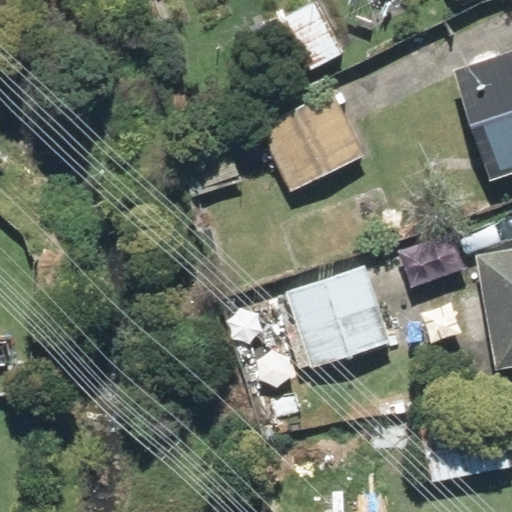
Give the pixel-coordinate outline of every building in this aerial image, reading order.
[(320,0),(317,0),(285,15),(312,73),(347,57),(320,0)] [(511,49),(454,68),(491,181),(511,174),(511,49)] [(336,86),(259,127),(294,192),(371,151),(336,86)] [(511,244),(473,251),(500,399),(511,397),(511,244)] [(283,291),(307,371),(395,345),(371,265),(283,291)] [(423,427),(435,484),(511,467),(511,455),(502,410),(423,427)]
